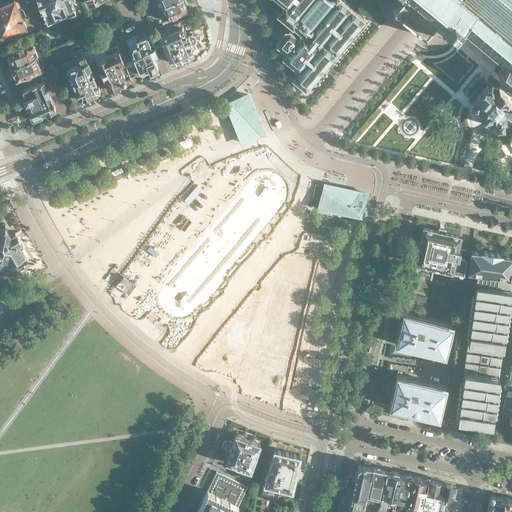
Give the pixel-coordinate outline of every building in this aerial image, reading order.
[(26,27),(22,17),(24,15),(25,14),(23,7),(20,7),(17,0),(11,0),(4,3),(3,4),(2,4),(1,4),(0,3),(0,37),(25,27),(26,27)] [(61,16),(53,0),(36,0),(38,2),(35,3),(37,9),(40,8),(45,20),(46,19),(48,24),(56,21),(55,19),(61,16)] [(74,7),(70,0),(53,0),(61,16),(66,14),(67,16),(75,13),(73,8),(74,7)] [(143,9),(139,0),(131,0),(136,11),(143,9)] [(189,8),(185,0),(172,0),(161,5),(164,13),(160,15),(162,20),(172,16),(184,11),(183,11),(189,8)] [(511,0),(278,0),(283,4),(283,5),(273,2),(272,2),(271,2),(270,2),(269,2),(269,3),(268,4),(268,5),(268,6),(268,7),(268,8),(269,8),(270,9),(271,9),(272,9),(273,9),(274,8),(275,7),(277,12),(276,13),(292,26),(293,27),(302,16),(300,14),(311,0),(400,0),(395,7),(394,7),(392,10),(395,12),(400,16),(399,16),(400,16),(400,17),(400,18),(401,18),(402,18),(402,19),(403,19),(414,28),(414,29),(415,29),(415,30),(415,31),(416,31),(417,31),(418,31),(422,35),(425,37),(427,35),(427,34),(438,21),(444,26),(443,27),(454,35),(461,27),(463,28),(504,63),(504,64),(496,73),(497,74),(511,86),(511,0)] [(284,31),(284,32),(277,40),(276,40),(276,41),(277,41),(277,44),(277,45),(277,46),(283,51),(284,51),(286,53),(283,56),(282,56),(282,57),(283,58),(290,64),(291,65),(291,64),(298,70),(292,77),(291,78),(292,79),(304,89),(305,90),(306,89),(363,20),(364,19),(341,0),(311,0),(300,14),(302,16),(293,27),(292,26),(288,30),(285,31),(284,31)] [(48,30),(43,20),(38,22),(43,34),(47,33),(48,30)] [(192,44),(195,42),(196,39),(195,35),(192,34),(188,34),(186,35),(182,27),(180,28),(178,23),(163,29),(165,34),(160,37),(171,63),(193,53),(190,45),(192,44)] [(153,56),(157,54),(155,47),(156,47),(154,42),(150,44),(147,36),(146,37),(144,33),(138,35),(137,35),(126,40),(130,47),(129,48),(139,71),(140,71),(141,74),(150,71),(158,68),(153,56)] [(37,54),(32,41),(23,44),(11,49),(11,50),(5,53),(7,57),(6,58),(10,66),(36,55),(37,54)] [(131,79),(119,50),(106,56),(104,51),(96,54),(97,59),(96,60),(108,90),(119,85),(119,84),(131,79)] [(100,90),(84,54),(83,55),(82,52),(77,54),(79,57),(64,63),(69,76),(66,77),(71,89),(74,87),(78,95),(76,99),(82,101),(83,97),(100,90)] [(40,69),(38,64),(39,61),(36,55),(10,66),(11,67),(10,67),(9,69),(11,73),(13,74),(14,74),(16,79),(23,76),(24,77),(31,74),(31,73),(40,69)] [(482,80),(476,76),(465,90),(471,95),(482,80)] [(502,86),(494,78),(493,78),(487,85),(496,93),(499,89),(502,86)] [(52,102),(45,86),(46,86),(44,80),(22,90),(24,95),(22,95),(22,96),(30,116),(34,118),(46,113),(46,114),(49,115),(54,113),(55,110),(55,109),(52,102)] [(511,112),(511,106),(505,101),(508,97),(499,90),(496,93),(487,85),(477,96),(478,96),(475,100),(471,100),(471,107),(475,107),(481,111),(478,114),(488,122),(490,119),(496,124),(496,128),(503,127),(503,123),(506,120),(511,112)] [(511,94),(502,86),(499,89),(508,97),(511,94)] [(249,93),(224,103),(241,146),(267,135),(249,93)] [(386,104),(385,103),(388,100),(385,98),(377,106),(379,107),(379,108),(380,109),(382,107),(383,107),(386,104)] [(168,126),(167,126),(168,129),(169,129),(170,130),(179,126),(178,125),(179,124),(178,121),(177,122),(177,121),(168,125),(168,126)] [(131,142),(130,142),(131,145),(132,144),(132,145),(142,141),(141,140),(142,140),(141,137),(140,138),(139,136),(130,140),(131,142)] [(159,157),(158,157),(159,160),(160,160),(160,161),(169,157),(169,156),(170,155),(169,152),(168,153),(167,152),(158,156),(159,157)] [(75,165),(74,166),(75,169),(76,168),(77,169),(86,165),(86,164),(85,161),(84,162),(84,160),(75,164),(75,165)] [(114,176),(113,177),(114,180),(115,179),(115,180),(124,176),(124,175),(125,175),(124,172),(123,172),(122,171),(113,175),(114,176)] [(322,181),(316,209),(361,219),(367,191),(322,181)] [(22,245),(22,244),(15,232),(10,235),(5,225),(0,228),(0,264),(6,261),(8,263),(13,260),(17,267),(28,260),(21,248),(21,247),(22,246),(22,245)] [(461,277),(466,250),(457,248),(460,236),(448,233),(445,232),(445,229),(439,228),(438,231),(434,230),(423,227),(419,241),(418,242),(417,247),(417,249),(415,262),(453,270),(451,275),(461,277)] [(511,254),(502,253),(503,252),(481,249),(480,251),(470,249),(467,271),(468,271),(477,272),(457,420),(491,425),(511,277),(511,276),(511,254)] [(395,344),(445,355),(452,323),(402,311),(400,320),(399,324),(402,325),(401,331),(398,330),(396,336),(397,336),(395,344)] [(511,367),(511,368),(503,405),(511,406),(511,367)] [(438,417),(446,385),(396,374),(389,406),(438,417)] [(250,469),(260,442),(258,442),(257,441),(256,440),(255,439),(254,439),(252,439),(250,439),(244,437),(244,436),(243,435),(242,435),(241,434),(240,434),(239,434),(237,434),(236,434),(235,433),(232,441),(226,439),(224,440),(221,448),(222,450),(228,453),(226,459),(225,460),(227,461),(235,464),(238,465),(236,471),(245,475),(248,469),(250,469)] [(301,477),(302,471),(300,470),(300,468),(297,467),(300,455),(274,449),(271,460),(270,459),(267,471),(266,471),(261,492),(277,496),(278,493),(289,496),(291,489),(291,490),(294,478),(298,478),(298,476),(301,477)] [(357,511),(360,511),(364,498),(371,466),(360,464),(357,466),(347,510),(357,511)] [(378,501),(385,470),(371,466),(364,498),(378,501)] [(393,500),(399,473),(385,470),(378,501),(377,504),(385,505),(386,498),(388,500),(391,501),(393,500)] [(203,511),(234,511),(247,486),(216,471),(198,509),(203,511)] [(406,505),(413,476),(399,473),(393,500),(391,507),(398,509),(399,504),(406,506),(406,505)] [(423,511),(434,511),(441,482),(427,479),(413,476),(406,505),(407,505),(407,506),(408,506),(409,507),(411,508),(412,507),(413,507),(413,506),(415,507),(413,511),(419,511),(420,511),(423,511)] [(452,509),(455,496),(453,495),(455,486),(441,482),(434,511),(449,511),(450,509),(452,509)] [(500,511),(504,497),(491,494),(489,495),(486,511),(500,511)] [(511,511),(511,498),(504,497),(500,511),(511,511)]
